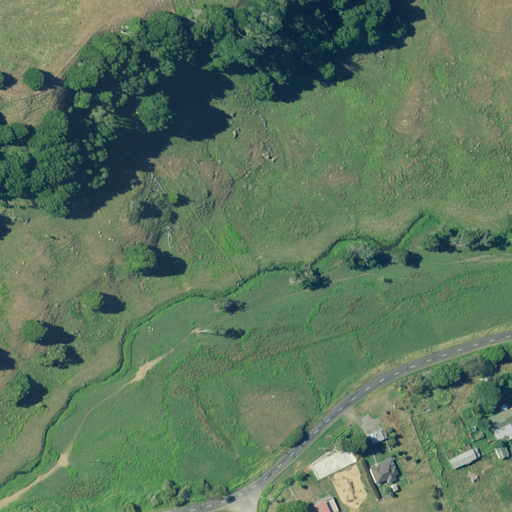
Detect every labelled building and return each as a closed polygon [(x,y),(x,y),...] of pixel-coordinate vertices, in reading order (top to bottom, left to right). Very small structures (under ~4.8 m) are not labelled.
[(507,440),(511,437),(511,433),(511,432),(511,429),(509,423),(511,422),(511,407),(485,419),(491,431),(494,430),(497,439),(505,436),(507,440)] [(387,437),(383,428),(369,434),(373,443),(387,437)] [(507,455),(503,444),(494,448),(498,459),(507,455)] [(475,458),(470,449),(448,460),(452,469),(475,458)] [(396,474),(391,461),(379,466),(379,465),(369,469),(376,483),(386,479),(387,483),(394,480),(392,475),(396,474)]
